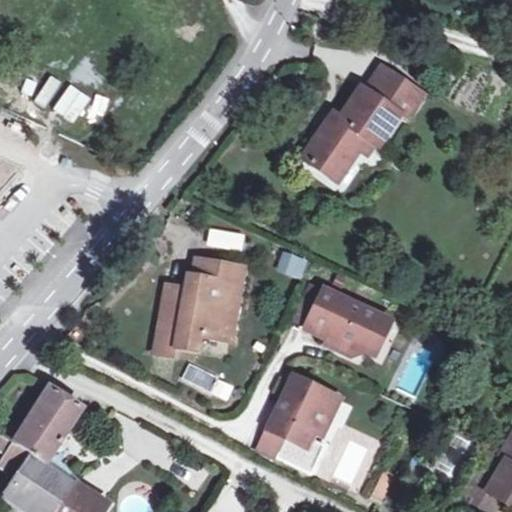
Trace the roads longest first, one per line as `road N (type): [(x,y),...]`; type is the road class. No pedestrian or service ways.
road 1 (residential): [(287,0),(261,45),(0,357)]
road 2 (unknown): [(289,352),(249,431),(233,436),(25,328)]
